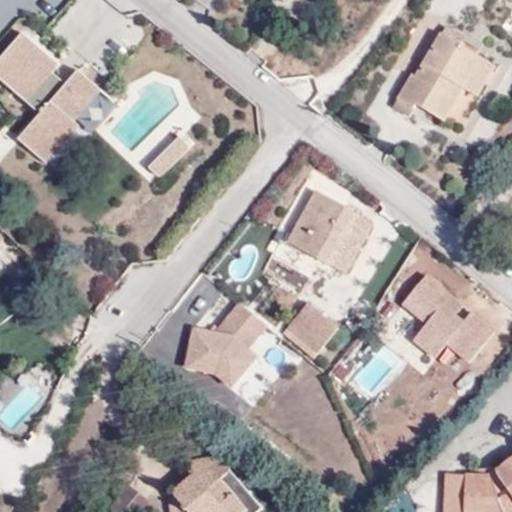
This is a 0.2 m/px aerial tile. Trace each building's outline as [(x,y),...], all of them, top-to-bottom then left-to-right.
[(63,63),(21,29),(0,54),(0,85),(33,113),(9,141),(46,172),(83,128),(74,121),(100,91),(96,88),(103,79),(83,63),(68,81),(56,72),(63,63)] [(462,90),(481,57),(442,33),(430,53),(436,56),(432,64),(425,60),(415,77),(412,75),(397,100),(413,109),(417,104),(443,121),(462,90)] [(436,56),(430,53),(425,60),(432,64),(436,56)] [(492,65),(481,57),(462,90),(473,96),(492,65)] [(408,116),(413,109),(397,100),(393,107),(408,116)] [(186,144),(180,137),(150,168),(154,174),(164,174),(187,151),(186,144)] [(324,262),(353,211),(316,191),(288,241),(324,262)] [(374,223),(353,211),(324,262),(346,274),(374,223)] [(447,342),(471,361),(499,327),(427,270),(401,302),(425,322),(412,337),(436,356),(447,342)] [(306,303),(287,328),(318,353),(337,328),(306,303)] [(181,363),(251,388),(275,320),(230,304),(220,331),(196,322),(181,363)] [(189,511),(245,511),(247,510),(221,479),(228,471),(230,467),(230,462),(229,455),(192,461),(194,476),(171,496),(172,511),(185,511),(188,510),(189,511)] [(511,511),(511,458),(506,463),(495,472),(446,474),(444,511),(511,511)] [(129,484),(112,506),(119,511),(141,511),(151,501),(129,484)]
